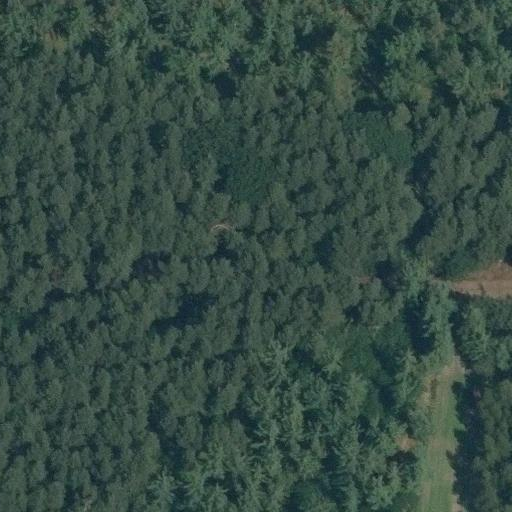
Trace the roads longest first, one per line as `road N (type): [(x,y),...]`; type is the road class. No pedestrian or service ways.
road 1 (track): [(0,281),(370,298),(421,341),(446,347)]
road 2 (track): [(446,347),(458,399),(461,511)]
